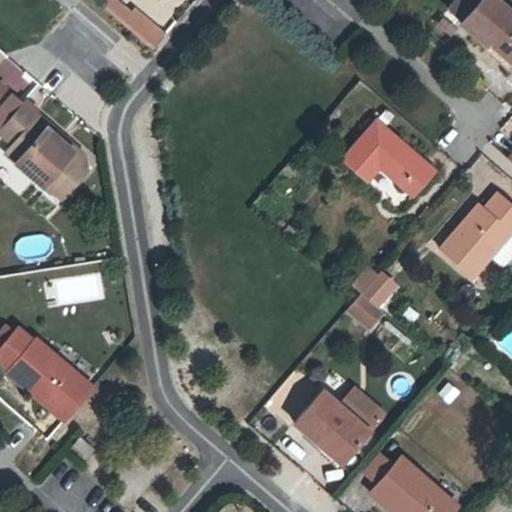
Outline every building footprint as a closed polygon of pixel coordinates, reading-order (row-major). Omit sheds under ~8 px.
[(109,0),(102,9),(119,24),(127,15),(110,0),(109,0)] [(454,0),(446,10),(460,22),(479,0),(454,0)] [(489,44),(511,64),(511,14),(495,0),(479,0),(460,22),(458,24),(486,47),(489,44)] [(130,11),(127,15),(119,24),(151,52),(162,39),(130,11)] [(506,72),(511,64),(489,44),(486,47),(483,52),(506,72)] [(0,64),(0,78),(8,87),(21,76),(7,59),(0,64)] [(0,125),(19,103),(9,95),(0,105),(0,125)] [(59,197),(72,182),(64,173),(78,157),(47,131),(50,126),(21,102),(19,103),(0,125),(0,135),(10,144),(3,153),(47,192),(50,189),(59,197)] [(374,121),(341,160),(365,180),(378,166),(411,195),(432,171),(374,121)] [(81,153),(50,126),(47,131),(78,157),(81,154),(81,153)] [(84,168),(81,154),(78,157),(64,173),(72,182),(84,168)] [(511,207),(496,194),(481,210),(476,205),(439,248),(471,277),(487,258),(501,269),(511,255),(511,231),(511,229),(511,207)] [(18,257),(48,254),(46,234),(16,237),(18,257)] [(377,310),(358,294),(345,309),(364,326),(377,310)] [(32,343),(17,330),(0,349),(0,364),(7,371),(5,374),(28,394),(30,392),(50,410),(49,412),(61,423),(91,388),(35,340),(32,343)] [(295,385),(277,404),(289,416),(308,398),(295,385)] [(350,390),(336,406),(365,430),(379,414),(350,390)] [(321,442),(342,460),(366,431),(365,430),(336,406),(320,392),(292,423),(318,446),(321,442)] [(83,456),(89,449),(76,439),(70,445),(83,456)] [(335,468),(342,460),(321,442),(318,446),(314,450),(335,468)] [(390,511),(449,511),(454,507),(397,458),(369,493),(390,511)]
